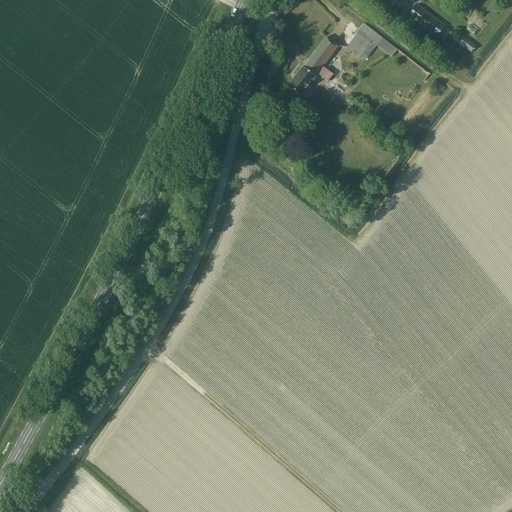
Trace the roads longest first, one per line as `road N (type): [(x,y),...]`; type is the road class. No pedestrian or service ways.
road 1 (unclassified): [(27,511),(148,344),(192,263),(264,23)]
road 2 (primary): [(0,479),(96,312),(239,8)]
road 3 (track): [(148,344),(341,511)]
road 4 (track): [(350,0),(464,90)]
